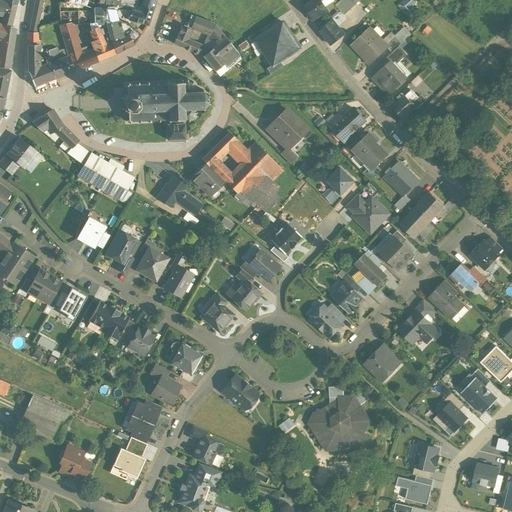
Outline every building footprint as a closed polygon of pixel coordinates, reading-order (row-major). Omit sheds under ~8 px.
[(33,0),(31,21),(29,34),(28,46),(28,53),(38,52),(37,29),(42,0),(33,0)] [(120,0),(105,0),(105,9),(111,9),(112,8),(119,9),(120,4),(120,0)] [(146,0),(144,6),(153,9),(156,0),(146,0)] [(321,0),(313,0),(304,6),(313,20),(327,11),(328,11),(325,7),(321,0)] [(350,0),(342,0),(336,5),(341,11),(342,11),(345,15),(356,5),(350,0)] [(417,3),(413,0),(405,0),(398,7),(410,19),(416,14),(411,8),(417,3)] [(0,1),(0,16),(3,17),(1,24),(11,27),(15,5),(7,3),(0,1)] [(335,5),(333,1),(325,7),(328,11),(327,11),(332,19),(341,11),(336,5),(335,5)] [(67,5),(67,3),(58,4),(59,12),(78,11),(94,10),(94,8),(81,4),(67,5)] [(153,9),(144,6),(144,8),(142,13),(132,11),(130,16),(129,20),(148,25),(153,9)] [(128,23),(122,21),(123,14),(130,16),(132,11),(119,9),(112,8),(111,9),(116,27),(118,27),(123,50),(134,45),(141,35),(128,23)] [(118,27),(116,27),(111,9),(105,9),(106,22),(111,42),(116,54),(123,50),(118,27)] [(94,10),(78,11),(78,24),(90,24),(94,23),(94,10)] [(78,11),(59,12),(60,20),(66,41),(76,38),(75,34),(73,30),(74,25),(78,24),(78,11)] [(193,16),(188,26),(192,27),(196,17),(193,16)] [(214,24),(196,17),(192,27),(192,28),(210,35),(215,25),(214,24)] [(332,20),(318,30),(330,45),(344,35),(332,20)] [(172,42),(177,45),(184,47),(187,40),(192,28),(192,27),(188,26),(186,25),(181,22),(172,42)] [(283,22),(272,30),(272,29),(271,30),(269,31),(268,31),(268,32),(263,35),(256,40),(273,65),(273,66),(280,61),(285,58),(286,58),(288,56),(289,56),(300,48),(283,22)] [(1,24),(0,23),(0,39),(2,40),(1,49),(12,51),(15,29),(11,27),(1,24)] [(226,39),(215,25),(210,35),(218,45),(226,39)] [(105,44),(98,27),(90,30),(90,32),(92,39),(93,41),(92,42),(94,51),(98,61),(116,54),(111,42),(105,44)] [(386,44),(371,28),(352,45),(370,64),(387,48),(389,47),(386,44)] [(260,30),(247,38),(251,44),(256,40),(263,35),(260,30)] [(395,36),(386,44),(389,47),(387,48),(392,53),(400,46),(402,44),(395,36)] [(80,49),(76,38),(66,41),(68,48),(70,57),(74,71),(98,61),(94,51),(88,53),(81,55),(80,49)] [(218,45),(212,50),(205,47),(201,55),(203,56),(216,71),(224,64),(238,53),(226,39),(218,45)] [(205,47),(187,40),(184,47),(184,48),(201,55),(205,47)] [(392,53),(387,58),(391,62),(392,61),(396,65),(407,54),(400,46),(392,53)] [(68,48),(60,51),(60,49),(57,50),(57,49),(49,51),(48,51),(51,64),(70,57),(68,48)] [(0,53),(0,67),(9,69),(12,51),(1,49),(0,53)] [(51,64),(48,51),(44,52),(42,52),(45,66),(51,64)] [(38,52),(28,53),(28,72),(38,68),(38,53),(38,52)] [(238,53),(224,64),(229,69),(241,59),(238,53)] [(70,57),(51,64),(56,78),(74,71),(70,57)] [(280,61),(273,66),(273,65),(267,69),(271,74),(283,66),(280,61)] [(391,62),(373,78),(374,79),(376,77),(381,83),(380,85),(380,86),(381,85),(390,94),(407,77),(396,65),(392,61),(391,62)] [(38,68),(28,72),(35,86),(45,82),(56,78),(51,64),(45,66),(38,68)] [(224,64),(216,71),(220,76),(229,69),(224,64)] [(11,71),(0,68),(0,88),(7,90),(11,71)] [(180,83),(168,83),(168,81),(166,81),(166,83),(166,84),(158,84),(158,82),(156,82),(156,84),(148,85),(148,83),(146,83),(146,85),(138,85),(138,83),(137,83),(137,85),(129,86),(129,84),(127,84),(128,86),(127,86),(123,86),(123,88),(127,88),(127,95),(126,96),(126,95),(124,95),(124,98),(121,98),(121,100),(124,100),(124,108),(121,109),(121,111),(124,111),(124,114),(127,114),(127,113),(128,113),(128,120),(126,120),(126,121),(128,121),(128,122),(129,122),(129,124),(130,124),(130,122),(138,121),(139,124),(141,124),(140,121),(148,121),(148,123),(150,123),(150,121),(158,121),(158,123),(160,123),(160,121),(168,120),(168,121),(169,121),(169,123),(167,123),(168,141),(186,141),(185,122),(184,122),(184,121),(185,121),(185,120),(187,121),(187,123),(189,123),(189,121),(193,120),(194,121),(195,119),(194,118),(195,115),(197,115),(197,113),(195,113),(194,110),(202,110),(203,112),(205,110),(203,109),(207,105),(209,106),(210,104),(207,103),(207,99),(209,97),(208,96),(206,97),(203,94),(204,92),(203,91),(201,93),(193,93),(194,90),(196,90),(196,89),(194,89),(193,85),(194,84),(193,83),(192,84),(188,82),(188,80),(186,80),(186,83),(183,83),(182,83),(182,81),(180,81),(180,83)] [(411,91),(405,96),(393,108),(403,119),(415,107),(412,103),(418,98),(411,91)] [(354,109),(342,119),(343,119),(342,119),(333,128),(334,129),(343,139),(344,139),(354,130),(364,120),(354,109)] [(64,126),(53,110),(33,122),(39,128),(43,132),(49,128),(53,133),(56,131),(66,141),(73,148),(75,146),(79,141),(68,131),(64,126)] [(289,111),(278,123),(275,121),(267,130),(276,139),(278,137),(288,148),(307,129),(289,111)] [(338,115),(328,125),(333,130),(334,129),(333,128),(342,119),(338,115)] [(354,130),(344,139),(343,139),(341,140),(346,145),(358,135),(354,130)] [(248,151),(230,133),(210,153),(217,160),(228,149),(244,166),(246,163),(253,163),(272,182),(283,170),(256,143),(248,151)] [(378,142),(370,133),(353,150),(369,167),(372,170),(377,166),(388,155),(376,143),(378,142)] [(20,138),(7,155),(19,165),(24,169),(37,152),(20,138)] [(73,148),(66,141),(61,147),(71,156),(84,165),(127,190),(134,178),(93,154),(87,154),(78,147),(77,147),(75,146),(73,148)] [(297,159),(286,149),(281,154),(291,165),(297,159)] [(217,160),(210,153),(202,160),(207,165),(225,182),(227,184),(233,177),(217,160)] [(19,165),(7,155),(0,162),(0,165),(11,175),(19,165)] [(418,182),(399,162),(386,175),(395,184),(394,185),(404,195),(405,195),(418,182)] [(272,182),(253,163),(246,163),(233,177),(227,184),(237,194),(239,191),(252,202),(263,191),(272,182)] [(134,194),(84,165),(77,176),(127,205),(134,194)] [(225,182),(207,165),(192,180),(201,188),(202,187),(208,193),(213,187),(216,190),(225,182)] [(377,166),(372,170),(369,167),(363,174),(370,181),(381,170),(377,166)] [(341,194),(353,181),(340,169),(328,182),(341,194)] [(187,186),(174,177),(159,199),(168,206),(174,197),(190,208),(189,210),(195,215),(202,205),(183,191),(187,186)] [(267,213),(279,198),(273,194),(278,187),(272,182),(263,191),(252,202),(267,213)] [(0,183),(0,213),(7,204),(4,203),(12,192),(0,183)] [(335,192),(333,195),(328,190),(323,195),(331,203),(339,196),(335,192)] [(429,192),(416,206),(431,221),(444,207),(429,192)] [(356,195),(347,205),(353,211),(363,202),(356,195)] [(404,195),(394,206),(400,211),(410,200),(405,195),(404,195)] [(375,200),(368,207),(363,202),(353,211),(356,214),(354,216),(371,233),(389,214),(375,200)] [(431,221),(416,206),(399,224),(414,239),(431,221)] [(105,227),(89,218),(78,238),(93,247),(95,244),(102,231),(105,227)] [(275,245),(284,254),(290,248),(292,250),(297,244),(296,243),(301,237),(287,223),(282,229),(281,228),(275,234),(276,235),(270,241),(275,245)] [(110,236),(102,231),(95,244),(102,249),(110,236)] [(128,236),(119,231),(106,254),(120,261),(121,261),(123,257),(128,260),(129,257),(130,257),(138,242),(137,238),(131,235),(128,236)] [(406,239),(397,231),(393,235),(394,237),(395,237),(402,244),(406,239)] [(12,244),(0,234),(0,250),(5,254),(12,244)] [(402,244),(395,237),(394,237),(387,245),(405,262),(413,254),(402,244)] [(485,243),(497,254),(502,249),(490,237),(485,243)] [(156,244),(147,239),(140,251),(145,255),(149,248),(153,250),(156,244)] [(485,269),(498,255),(497,254),(485,243),(484,242),(471,255),(485,269)] [(13,244),(0,263),(0,272),(3,275),(2,276),(8,279),(10,276),(17,281),(31,260),(24,255),(26,252),(21,248),(20,249),(13,244)] [(288,257),(284,254),(275,245),(270,251),(283,262),(288,257)] [(405,262),(387,245),(380,252),(379,252),(387,259),(397,270),(405,262)] [(153,250),(149,248),(145,255),(137,270),(155,280),(167,258),(153,250)] [(279,266),(261,250),(260,251),(257,249),(250,257),(253,259),(248,265),(256,272),(266,281),(279,266)] [(380,252),(378,251),(374,255),(382,264),(387,259),(379,252),(380,252)] [(185,259),(177,254),(169,268),(174,271),(177,266),(181,268),(185,259)] [(387,276),(364,254),(355,263),(367,275),(378,285),(387,276)] [(123,257),(121,261),(120,261),(116,268),(127,274),(135,260),(130,257),(129,257),(128,260),(123,257)] [(256,272),(248,265),(245,261),(239,267),(242,269),(252,277),(256,272)] [(469,271),(462,264),(450,276),(462,288),(464,286),(466,287),(471,291),(478,283),(481,285),(468,272),(469,271)] [(181,268),(177,266),(174,271),(165,288),(172,292),(173,290),(181,295),(184,291),(189,282),(192,276),(185,272),(186,271),(181,268)] [(486,279),(473,267),(469,271),(468,272),(481,285),(486,279)] [(242,269),(235,277),(243,283),(245,280),(249,283),(253,278),(252,277),(242,269)] [(33,282),(28,291),(28,292),(38,297),(50,275),(40,270),(33,282)] [(50,275),(38,297),(48,303),(54,294),(61,281),(50,275)] [(356,283),(348,275),(343,280),(345,283),(346,283),(356,292),(361,287),(356,283)] [(378,285),(367,275),(361,279),(372,290),(378,286),(378,285)] [(33,282),(26,279),(19,290),(27,294),(28,292),(28,291),(33,282)] [(372,290),(361,279),(356,283),(361,287),(368,295),(372,290)] [(249,283),(245,280),(243,283),(231,297),(238,303),(238,306),(240,308),(243,308),(245,309),(253,300),(253,301),(254,300),(252,298),(258,291),(249,283)] [(457,292),(446,281),(441,285),(453,297),(453,296),(457,292)] [(356,292),(346,283),(345,283),(337,292),(341,295),(336,300),(338,301),(338,302),(341,305),(341,304),(348,311),(350,310),(354,309),(354,305),(361,298),(356,292)] [(494,288),(489,283),(485,288),(490,292),(494,288)] [(453,297),(441,285),(441,286),(440,288),(438,291),(435,291),(430,297),(451,318),(457,312),(463,306),(453,296),(453,297)] [(66,317),(73,321),(87,297),(71,288),(68,294),(60,308),(59,311),(67,315),(66,317)] [(54,305),(60,308),(68,294),(62,291),(59,297),(54,305)] [(217,293),(211,299),(214,301),(220,307),(222,305),(223,307),(227,302),(217,293)] [(54,294),(48,303),(47,305),(52,308),(54,305),(59,297),(54,294)] [(92,299),(83,315),(89,318),(98,303),(92,299)] [(423,300),(414,310),(416,312),(423,319),(427,314),(431,317),(436,312),(423,300)] [(109,306),(99,301),(98,303),(89,318),(88,320),(90,322),(103,329),(115,308),(109,305),(109,306)] [(214,301),(208,308),(210,310),(204,317),(214,325),(214,327),(217,330),(220,329),(223,327),(223,324),(229,317),(230,318),(233,315),(223,307),(222,305),(220,307),(214,301)] [(346,317),(333,305),(328,310),(341,322),(346,317)] [(328,310),(324,306),(321,306),(317,310),(317,314),(311,320),(329,337),(342,323),(341,322),(328,310)] [(463,306),(457,312),(462,316),(467,310),(463,306)] [(103,329),(102,332),(110,337),(111,334),(119,338),(122,332),(123,330),(128,320),(129,318),(120,313),(120,312),(115,308),(103,329)] [(423,319),(416,312),(399,329),(402,332),(402,335),(407,340),(410,340),(413,343),(420,335),(425,341),(429,336),(430,337),(433,337),(437,334),(437,330),(430,324),(432,321),(432,318),(431,317),(427,314),(423,319)] [(128,320),(123,330),(122,332),(127,335),(131,328),(134,323),(128,320)] [(102,332),(103,329),(90,322),(87,328),(100,335),(102,332)] [(141,330),(138,328),(136,331),(128,346),(144,355),(154,337),(148,334),(150,332),(143,327),(141,330)] [(136,331),(131,328),(127,335),(123,343),(128,346),(136,331)] [(36,342),(52,351),(55,344),(40,335),(36,342)] [(198,353),(182,344),(181,345),(177,342),(173,343),(171,347),(172,351),(173,351),(170,358),(171,363),(177,367),(183,365),(184,369),(183,369),(191,373),(199,358),(198,353)] [(511,361),(511,360),(495,345),(480,362),(501,382),(510,373),(511,374),(511,361)] [(402,360),(391,349),(385,355),(397,366),(402,360)] [(381,351),(377,355),(375,354),(365,364),(382,381),(397,366),(385,355),(381,351)] [(169,371),(155,364),(150,373),(160,379),(162,376),(165,378),(169,371)] [(191,373),(183,369),(179,377),(191,383),(195,376),(191,373)] [(485,386),(490,381),(478,370),(474,375),(485,386)] [(165,378),(162,376),(160,379),(152,393),(170,404),(180,386),(165,378)] [(252,388),(237,376),(224,392),(241,406),(248,406),(258,393),(251,388),(252,388)] [(461,391),(484,413),(498,399),(476,377),(461,391)] [(0,394),(5,396),(10,385),(0,380),(0,394)] [(258,393),(248,406),(254,405),(256,402),(256,399),(258,396),(258,394),(258,393)] [(450,402),(460,411),(465,405),(453,393),(445,401),(448,404),(450,402)] [(33,395),(20,423),(22,429),(57,444),(72,412),(33,395)] [(351,396),(339,396),(339,399),(330,404),(320,411),(318,409),(315,414),(313,413),(309,421),(311,423),(309,425),(324,448),(327,448),(328,450),(355,449),(356,447),(359,447),(366,434),(363,433),(369,423),(367,421),(369,418),(356,398),(353,398),(351,396)] [(408,404),(402,398),(398,402),(404,408),(408,404)] [(160,406),(146,400),(144,406),(158,412),(160,406)] [(460,411),(450,402),(448,404),(437,415),(449,426),(455,432),(468,419),(460,411)] [(144,406),(137,403),(132,416),(153,425),(158,412),(144,406)] [(449,426),(437,415),(433,420),(444,431),(449,426)] [(153,425),(132,416),(127,429),(133,431),(147,437),(153,425)] [(192,425),(187,436),(198,441),(201,436),(205,438),(208,433),(192,425)] [(147,437),(133,431),(130,437),(145,443),(147,437)] [(222,446),(205,438),(201,436),(198,441),(195,448),(196,448),(193,456),(210,464),(215,453),(218,455),(222,453),(224,450),(222,446)] [(146,444),(145,443),(130,437),(125,450),(141,457),(146,444)] [(439,449),(419,445),(414,467),(432,471),(433,471),(435,464),(436,465),(438,457),(437,456),(439,449)] [(144,459),(121,448),(114,465),(120,468),(120,469),(137,477),(144,459)] [(73,453),(65,449),(64,451),(61,451),(59,456),(61,459),(60,461),(63,462),(59,471),(65,473),(68,472),(83,479),(89,465),(79,461),(83,453),(74,449),(73,453)] [(499,469),(477,464),(473,481),(480,483),(480,484),(487,486),(487,485),(495,487),(497,475),(499,469)] [(219,473),(199,465),(195,478),(206,482),(208,476),(217,479),(219,473)] [(432,471),(414,467),(412,474),(416,475),(430,479),(432,471)] [(430,479),(416,475),(415,481),(424,483),(424,485),(430,487),(432,479),(430,479)] [(495,487),(493,493),(499,494),(503,477),(497,475),(495,487)] [(206,482),(195,478),(189,476),(180,501),(191,506),(192,509),(198,511),(201,509),(203,503),(202,499),(208,484),(214,486),(217,479),(208,476),(206,482)] [(429,493),(430,487),(424,485),(424,483),(415,481),(398,477),(396,486),(408,489),(405,499),(428,505),(430,493),(429,493)] [(296,503),(281,498),(278,506),(294,511),(296,503)] [(30,511),(32,510),(9,501),(4,511),(30,511)] [(394,511),(397,511),(411,511),(413,508),(396,503),(394,511)]
